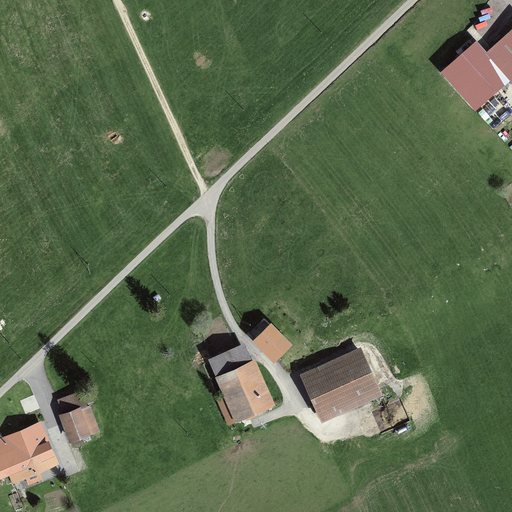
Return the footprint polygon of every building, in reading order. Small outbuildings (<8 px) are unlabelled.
[(505,73),(511,67),(511,29),(486,53),(475,41),(442,69),(475,108),(509,78),(505,73)] [(248,333),(273,358),(288,344),(263,318),(248,333)] [(218,401),(228,422),(245,414),(246,418),(255,414),(254,411),(271,402),(252,360),(244,364),(237,347),(209,360),(226,397),(218,401)] [(361,350),(304,377),(320,413),(377,386),(361,350)] [(85,404),(80,389),(58,398),(64,412),(78,406),(85,404)] [(81,432),(87,430),(78,406),(64,412),(61,413),(73,443),(84,439),(81,432)] [(56,461),(38,421),(0,438),(0,474),(9,470),(13,480),(13,479),(17,477),(18,478),(25,475),(29,482),(42,477),(38,469),(56,461)]
